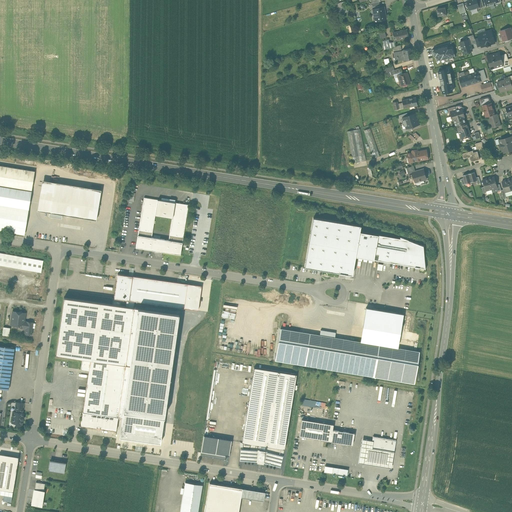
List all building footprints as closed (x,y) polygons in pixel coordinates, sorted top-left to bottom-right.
[(479,7),(477,0),(468,0),(467,1),(470,10),(479,7)] [(344,1),(337,4),(340,14),(347,12),(344,1)] [(463,3),(458,5),(460,13),(466,11),(463,3)] [(380,7),(373,8),(375,21),(386,19),(384,6),(380,7)] [(446,7),(437,8),(439,16),(443,15),(443,16),(447,15),(447,13),(448,13),(448,9),(446,9),(446,7)] [(511,34),(510,28),(501,30),(504,41),(511,38),(511,34)] [(406,29),(398,31),(399,36),(400,39),(408,38),(406,29)] [(478,34),(479,37),(481,46),(482,47),(487,45),(487,46),(490,45),(490,44),(495,43),(491,30),(478,34)] [(468,36),(469,39),(471,45),(476,43),(475,38),(474,34),(468,36)] [(469,39),(460,42),(464,53),(472,50),(471,45),(469,39)] [(388,40),(381,42),(384,50),(394,47),(395,46),(394,42),(390,43),(390,42),(389,42),(388,40)] [(448,45),(432,49),(434,57),(436,56),(437,61),(441,59),(442,62),(449,60),(449,59),(454,57),(453,56),(455,55),(452,46),(448,47),(448,45)] [(410,48),(403,50),(393,52),(395,61),(404,60),(412,58),(410,48)] [(500,53),(488,56),(492,68),(503,64),(502,61),(508,59),(506,53),(500,55),(500,53)] [(504,67),(510,65),(508,59),(502,61),(503,64),(504,67)] [(402,71),(401,67),(394,70),(386,72),(388,76),(393,74),(402,71)] [(449,68),(439,70),(440,79),(441,84),(443,93),(453,91),(452,84),(453,84),(451,71),(449,71),(449,68)] [(483,70),(470,74),(469,71),(464,72),(464,73),(463,74),(463,76),(459,77),(462,87),(486,79),(483,70)] [(406,72),(398,75),(397,75),(401,86),(401,85),(410,83),(410,82),(406,72)] [(509,78),(497,82),(500,92),(500,91),(507,89),(507,90),(511,88),(511,85),(511,83),(510,78),(509,78)] [(416,97),(408,99),(401,100),(402,103),(403,108),(409,107),(417,105),(416,97)] [(486,104),(483,105),(486,117),(488,116),(495,114),(491,103),(486,104)] [(456,110),(450,112),(452,116),(453,116),(456,126),(457,126),(457,125),(466,123),(463,114),(464,114),(463,108),(462,108),(456,110)] [(417,113),(403,117),(407,129),(420,126),(417,113)] [(495,114),(488,116),(492,128),(500,125),(497,114),(495,114)] [(466,123),(457,125),(457,126),(461,138),(470,135),(467,127),(468,127),(467,122),(466,123)] [(380,156),(370,128),(364,130),(373,158),(380,156)] [(356,129),(347,131),(353,163),(366,160),(360,129),(359,129),(356,129)] [(508,138),(503,139),(502,139),(503,139),(500,140),(501,144),(500,146),(500,147),(502,148),(503,153),(504,153),(504,152),(506,152),(507,150),(511,148),(511,139),(511,137),(508,138),(508,137),(508,138)] [(482,142),(475,143),(477,149),(478,151),(484,149),(482,142)] [(418,150),(417,149),(413,150),(412,151),(412,152),(407,153),(408,158),(411,157),(412,162),(429,159),(427,149),(418,151),(418,150)] [(477,149),(463,153),(464,155),(463,155),(464,158),(470,157),(471,161),(480,159),(478,151),(477,149)] [(35,171),(0,165),(0,186),(32,191),(35,171)] [(414,166),(406,168),(408,174),(412,173),(412,172),(415,171),(414,166)] [(415,171),(412,172),(412,173),(415,182),(427,179),(424,169),(415,171)] [(474,172),(469,173),(471,182),(477,181),(477,180),(476,177),(474,172)] [(469,173),(463,175),(464,178),(465,184),(471,182),(469,173)] [(494,177),(489,178),(492,189),(497,187),(497,185),(494,177)] [(492,189),(489,178),(483,180),(485,186),(486,190),(492,189)] [(101,190),(44,180),(39,210),(50,212),(50,213),(62,215),(62,214),(96,220),(101,190)] [(508,180),(502,181),(504,189),(505,192),(511,190),(508,180)] [(32,191),(0,186),(0,204),(29,209),(32,191)] [(158,200),(144,197),(138,235),(152,237),(155,216),(158,200)] [(175,202),(158,200),(155,216),(172,219),(175,202)] [(172,219),(169,240),(182,242),(188,205),(175,202),(172,219)] [(0,204),(0,229),(25,234),(29,209),(0,204)] [(400,239),(359,232),(360,226),(313,217),(305,267),(339,273),(347,274),(352,275),(355,257),(359,257),(358,260),(362,261),(362,258),(364,258),(363,261),(367,262),(367,259),(369,259),(368,262),(372,262),(372,259),(416,267),(420,268),(426,269),(424,246),(400,237),(400,239)] [(152,237),(138,235),(136,247),(154,251),(154,252),(161,253),(162,252),(180,255),(182,242),(169,240),(152,237)] [(44,261),(0,252),(0,265),(42,273),(44,261)] [(201,286),(118,274),(114,298),(198,310),(201,286)] [(134,307),(64,297),(56,354),(82,358),(90,359),(89,370),(83,412),(118,417),(134,307)] [(177,313),(137,307),(120,437),(159,442),(177,313)] [(403,314),(366,308),(360,341),(398,348),(403,314)] [(19,312),(13,311),(11,325),(21,326),(20,327),(26,328),(27,322),(25,322),(24,321),(25,313),(23,313),(22,311),(20,311),(19,312)] [(33,322),(27,321),(27,322),(26,328),(25,334),(31,335),(33,322)] [(310,333),(280,328),(278,339),(275,360),(304,365),(310,333)] [(320,335),(310,333),(304,365),(371,376),(414,383),(419,351),(398,348),(360,341),(335,337),(320,335)] [(199,334),(197,346),(204,347),(206,335),(199,334)] [(14,348),(0,345),(0,388),(8,389),(14,348)] [(90,359),(82,358),(81,369),(89,370),(90,359)] [(297,374),(254,367),(253,369),(243,436),(242,442),(284,449),(293,395),(297,374)] [(300,403),(324,408),(325,402),(301,397),(300,403)] [(24,403),(16,402),(15,411),(13,411),(12,417),(13,417),(12,422),(16,423),(16,425),(21,426),(22,419),(23,419),(24,416),(23,416),(23,413),(22,412),(24,403)] [(118,417),(83,412),(81,425),(96,428),(97,426),(98,426),(97,428),(100,428),(100,426),(101,426),(101,428),(116,430),(118,417)] [(329,424),(302,419),(299,436),(319,439),(330,441),(332,430),(333,424),(329,424)] [(332,430),(330,441),(352,445),(354,433),(332,430)] [(232,440),(204,435),(201,452),(229,457),(232,440)] [(397,440),(374,436),(373,441),(374,441),(373,447),(377,448),(376,450),(388,452),(388,450),(395,452),(397,440)] [(374,441),(373,441),(363,439),(359,464),(392,469),(395,452),(388,450),(388,452),(376,450),(377,448),(373,447),(374,441)] [(265,451),(259,450),(241,449),(240,459),(258,460),(257,461),(263,462),(263,461),(281,465),(283,455),(265,451)] [(19,457),(0,454),(0,494),(13,497),(19,457)] [(56,462),(50,461),(48,470),(64,472),(65,463),(60,462),(60,461),(56,460),(56,462)] [(45,483),(36,482),(35,490),(44,491),(45,483)] [(197,511),(202,485),(185,482),(180,511),(197,511)] [(241,488),(210,483),(205,511),(237,511),(240,497),(241,488)] [(264,501),(265,492),(241,488),(240,497),(264,501)] [(44,491),(35,490),(32,504),(41,506),(44,491)]
